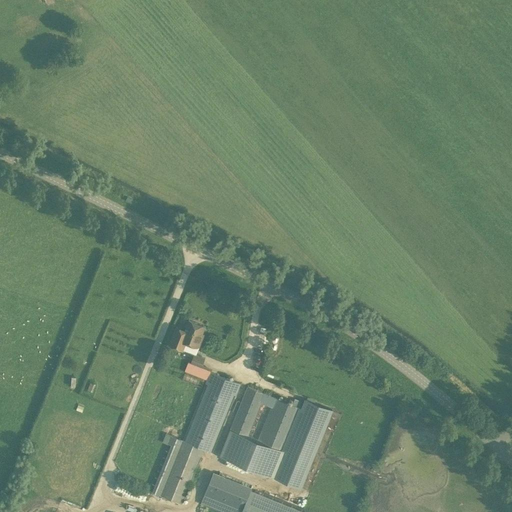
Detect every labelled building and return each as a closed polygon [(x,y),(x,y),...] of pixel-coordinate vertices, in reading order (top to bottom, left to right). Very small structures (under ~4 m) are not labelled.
[(205,326),(189,319),(185,329),(176,326),(169,344),(182,349),(185,342),(199,347),(202,338),(200,338),(205,326)] [(194,354),(191,362),(201,366),(204,358),(194,354)] [(201,455),(204,448),(208,450),(231,393),(236,395),(240,383),(234,380),(217,374),(211,371),(206,383),(210,385),(187,441),(172,435),(168,443),(171,444),(152,491),(182,503),(201,455)] [(241,464),(273,477),(284,450),(302,407),(247,385),(230,428),(248,436),(261,402),(271,406),(258,439),(230,429),(219,455),(241,464)] [(284,450),(273,477),(301,487),(333,409),(305,398),(302,407),(284,450)] [(306,511),(263,494),(251,490),(252,486),(213,471),(202,500),(231,511),(306,511)]
